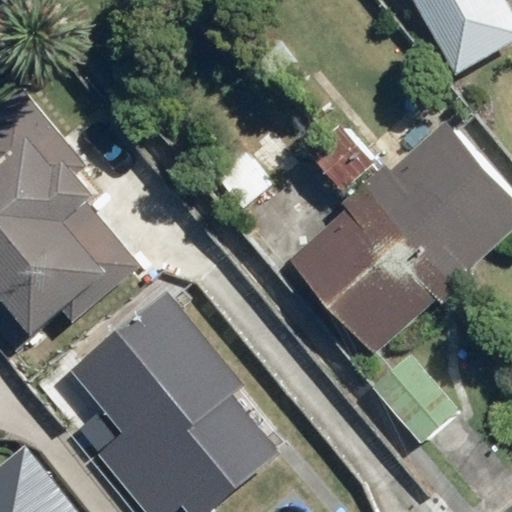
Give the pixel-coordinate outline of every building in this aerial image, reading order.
[(511,0),(420,0),(465,77),(511,50),(511,0)] [(0,305),(7,314),(15,307),(44,342),(90,304),(97,314),(162,260),(57,132),(75,117),(45,82),(0,118),(0,305)] [(511,188),(451,120),(391,174),(349,127),(318,155),(359,202),(300,256),(391,358),(511,249),(511,188)] [(125,432),(98,456),(147,511),(222,511),(291,452),(238,392),(254,378),(171,284),(71,371),(125,432)] [(419,353),(378,387),(425,444),(466,410),(419,353)] [(0,511),(96,511),(42,446),(0,480),(0,511)]
